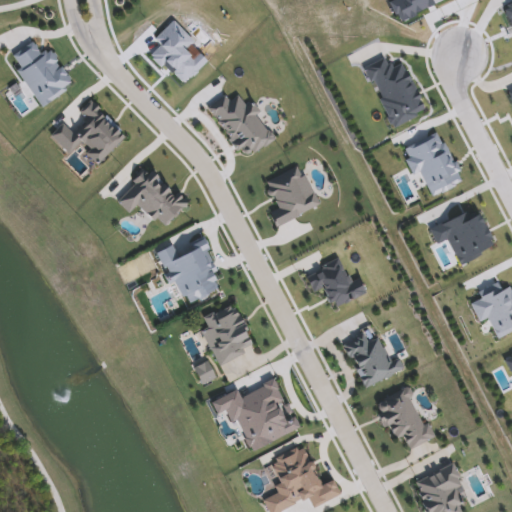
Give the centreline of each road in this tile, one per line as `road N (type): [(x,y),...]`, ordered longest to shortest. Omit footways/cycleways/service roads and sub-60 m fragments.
road 1 (residential): [(108,54),(211,170),(388,511)]
road 2 (residential): [(459,50),(455,83),(511,192)]
